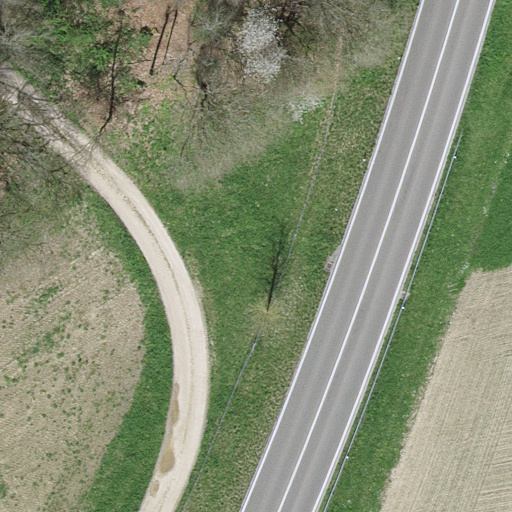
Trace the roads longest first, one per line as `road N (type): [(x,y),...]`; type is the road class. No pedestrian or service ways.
road 1 (primary): [(279,511),(367,279),(457,0)]
road 2 (track): [(168,511),(199,385),(178,255),(111,168),(0,73)]
